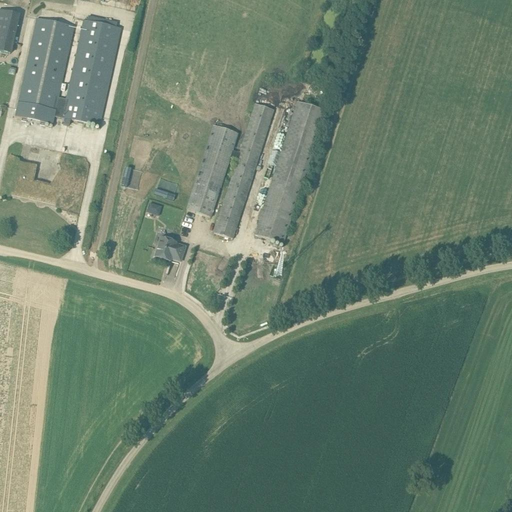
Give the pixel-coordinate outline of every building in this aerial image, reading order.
[(0,52),(9,55),(18,16),(0,12),(0,52)] [(73,28),(36,19),(15,118),(52,126),(73,28)] [(121,30),(83,21),(62,119),(99,127),(121,30)] [(297,104),(255,236),(282,245),(325,113),(297,104)] [(197,176),(186,211),(211,219),(224,176),(229,161),(232,162),(233,159),(237,161),(232,176),(214,234),(232,240),(253,176),(274,111),(255,105),(239,154),(232,152),(238,135),(213,127),(197,176)] [(59,168),(49,182),(33,179),(36,165),(19,160),(18,159),(17,157),(15,155),(13,154),(10,154),(8,154),(0,189),(0,191),(55,203),(59,207),(63,209),(77,212),(84,182),(85,174),(59,168)] [(161,206),(149,202),(146,212),(158,215),(161,206)] [(170,260),(180,263),(185,248),(175,245),(176,244),(160,239),(154,258),(170,263),(170,260)]
